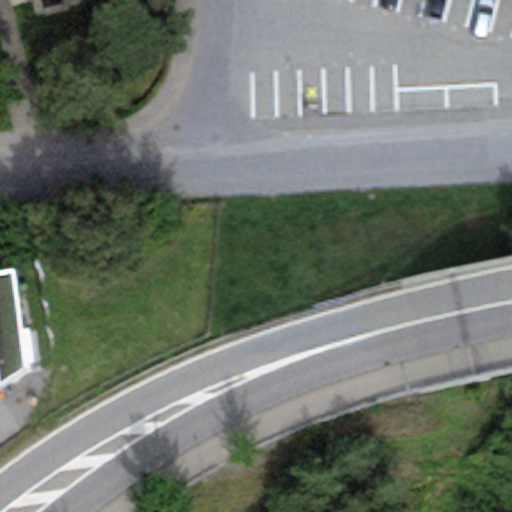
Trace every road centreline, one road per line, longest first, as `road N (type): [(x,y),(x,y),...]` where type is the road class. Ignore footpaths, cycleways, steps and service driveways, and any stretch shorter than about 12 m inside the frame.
road 1 (primary): [(18,511),(84,464),(219,389),(353,340),(511,304)]
road 2 (residential): [(193,163),(189,0)]
